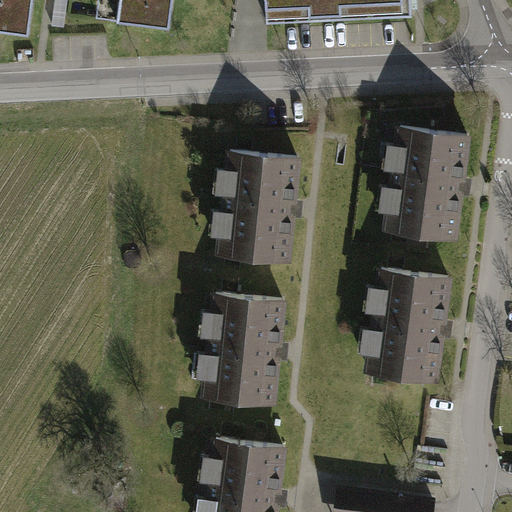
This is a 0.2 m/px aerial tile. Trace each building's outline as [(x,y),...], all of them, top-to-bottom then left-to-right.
[(0,0),(0,38),(24,41),(28,0),(0,0)] [(104,0),(102,18),(167,26),(170,0),(104,0)] [(260,0),(265,24),(407,18),(406,0),(260,0)] [(465,138),(392,128),(378,232),(451,242),(465,138)] [(298,151),(226,146),(217,257),(288,263),(298,151)] [(451,278),(381,268),(365,375),(435,385),(451,278)] [(283,297),(217,289),(205,397),(270,405),(283,297)] [(275,511),(282,446),(212,439),(204,511),(275,511)] [(431,511),(434,496),(336,484),(332,511),(431,511)]
